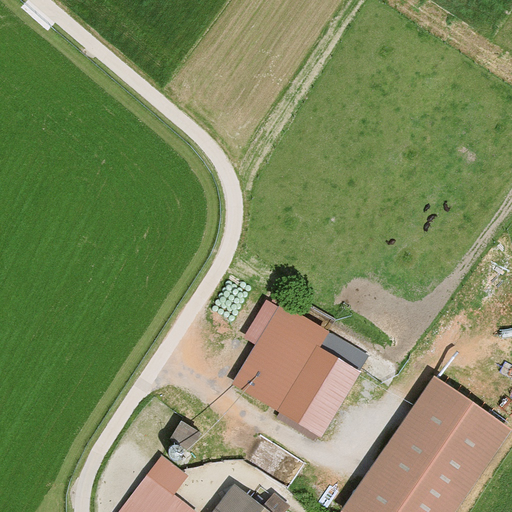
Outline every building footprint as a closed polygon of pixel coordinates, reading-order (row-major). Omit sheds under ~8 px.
[(322,331),(275,303),(228,380),(315,432),(354,369),(314,345),(322,331)] [(448,511),(505,428),(426,375),(336,509),(340,511),(448,511)] [(177,439),(201,447),(208,426),(184,418),(177,439)] [(179,475),(155,455),(117,503),(128,511),(192,511),(196,508),(170,487),(179,475)] [(273,511),(228,477),(200,511),(273,511)]
